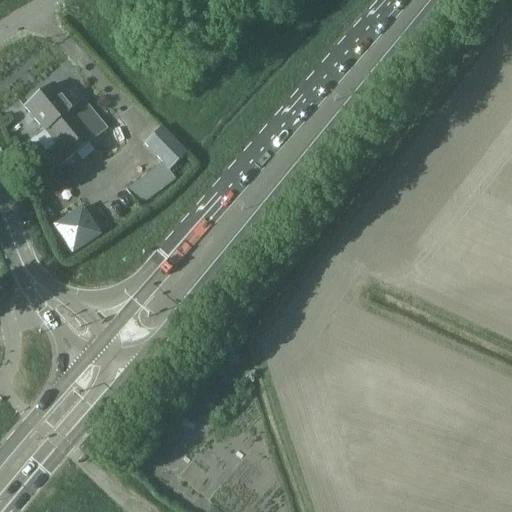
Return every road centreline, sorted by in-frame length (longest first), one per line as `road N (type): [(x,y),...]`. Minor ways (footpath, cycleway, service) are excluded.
road 1 (primary): [(127,367),(438,0)]
road 2 (primary): [(401,0),(110,334)]
road 3 (primary): [(0,509),(127,367)]
road 4 (primary): [(87,360),(0,461)]
